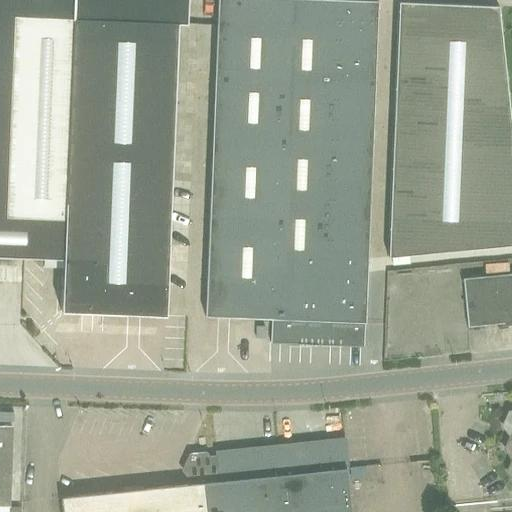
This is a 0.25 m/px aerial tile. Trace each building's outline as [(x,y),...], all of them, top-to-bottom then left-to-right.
[(64,298),(81,298),(81,312),(104,313),(104,299),(163,301),(162,315),(162,316),(165,316),(165,302),(176,21),(185,21),(186,0),(0,0),(0,256),(63,259),(61,298),(61,312),(64,313),(64,311),(64,298)] [(364,345),(377,0),(216,0),(205,315),(271,317),(270,341),(364,345)] [(398,2),(388,257),(511,245),(511,140),(498,6),(398,2)] [(467,326),(511,321),(511,272),(462,277),(467,326)] [(0,506),(9,507),(12,426),(0,425),(0,506)] [(350,511),(343,443),(296,448),(296,443),(216,451),(217,458),(210,459),(207,455),(194,456),(188,470),(190,473),(191,483),(62,496),(63,511),(350,511)]
